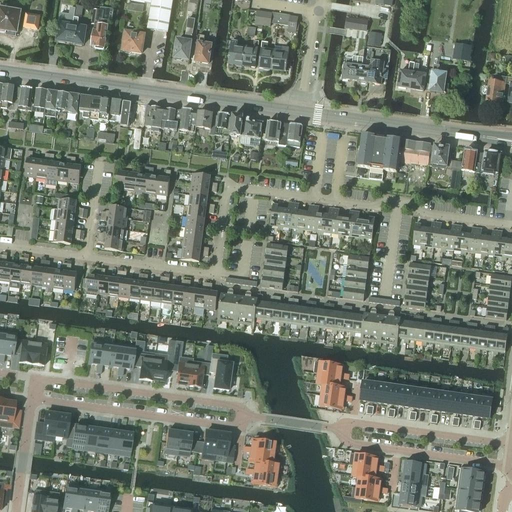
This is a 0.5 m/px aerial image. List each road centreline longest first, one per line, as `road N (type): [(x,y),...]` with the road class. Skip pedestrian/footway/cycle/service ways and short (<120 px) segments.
road 1 (secondary): [(299,113),(0,72)]
road 2 (residential): [(242,417),(237,407),(35,377)]
road 3 (residential): [(32,398),(231,426),(242,417)]
road 4 (secondary): [(511,142),(299,113)]
road 5 (residential): [(313,197),(233,186),(222,224),(249,228),(253,202)]
road 6 (residential): [(511,445),(352,423)]
road 7 (residential): [(216,270),(87,259)]
